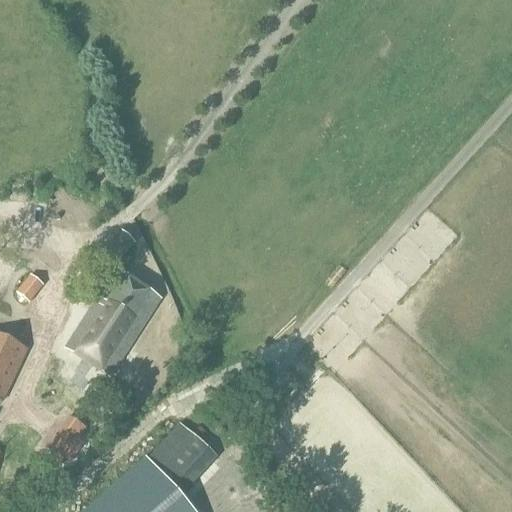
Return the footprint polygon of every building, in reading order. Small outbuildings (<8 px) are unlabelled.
[(111,268),(134,244),(120,232),(98,256),(111,268)] [(110,379),(127,353),(159,302),(116,273),(66,350),(110,379)] [(28,278),(16,294),(28,304),(41,288),(28,278)] [(0,400),(26,350),(0,336),(0,400)] [(62,424),(46,447),(60,456),(76,434),(62,424)] [(191,511),(177,496),(214,457),(181,425),(147,461),(145,459),(84,511),(191,511)]
